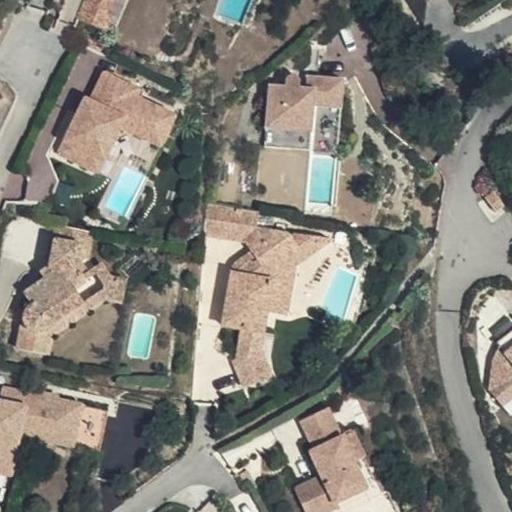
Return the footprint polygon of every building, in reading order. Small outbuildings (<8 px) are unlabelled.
[(105,0),(91,27),(120,41),(128,25),(121,22),(127,7),(134,10),(138,0),(105,0)] [(305,92),(306,85),(306,84),(305,82),(305,81),(304,80),(303,79),(302,78),(299,78),(296,78),(295,79),(294,79),(293,81),(292,82),(292,84),(291,91),(276,89),(272,151),(299,153),(300,135),(321,136),(323,110),(348,111),(350,83),(313,80),(312,92),(305,92)] [(114,80),(99,107),(134,125),(144,105),(148,98),(114,80)] [(144,105),(134,125),(99,107),(95,105),(67,159),(105,179),(129,134),(168,155),(184,125),(144,105)] [(344,162),(348,111),(323,110),(321,136),(300,135),(299,153),(319,155),(319,159),(344,162)] [(511,117),(503,133),(511,143),(511,117)] [(506,209),(494,194),(487,200),(498,215),(506,209)] [(233,248),(239,215),(210,209),(207,244),(233,248)] [(265,219),(239,215),(233,248),(245,250),(251,258),(242,263),(240,282),(234,281),(225,335),(246,338),(243,365),(239,366),(250,394),(275,384),(264,356),(276,287),(300,270),(293,258),(295,246),(299,244),(296,239),(263,234),(265,219)] [(94,264),(98,237),(62,228),(55,271),(59,279),(46,287),(27,299),(33,310),(30,313),(28,317),(25,321),(24,324),(22,328),(20,332),(19,336),(18,341),(18,345),(18,349),(18,354),(46,362),(54,341),(92,313),(82,297),(98,286),(86,270),(94,264)] [(293,258),(300,270),(335,246),(303,241),(299,244),(295,246),(293,258)] [(59,279),(55,271),(42,279),(46,287),(59,279)] [(96,320),(92,313),(54,341),(46,362),(53,363),(60,344),(96,320)] [(511,333),(497,344),(500,349),(495,363),(491,393),(502,406),(511,399),(511,333)] [(25,395),(1,389),(0,394),(0,402),(23,407),(25,395)] [(71,446),(80,409),(59,404),(60,399),(33,393),(32,396),(25,395),(23,407),(0,402),(0,487),(8,489),(20,435),(71,446)] [(105,414),(80,409),(71,446),(97,452),(105,414)] [(344,445),(330,416),(304,428),(318,458),(344,445)] [(354,441),(345,444),(370,496),(337,511),(359,511),(382,501),(354,441)] [(318,458),(312,460),(324,484),(296,497),(302,511),(337,511),(370,496),(345,444),(344,445),(318,458)]
